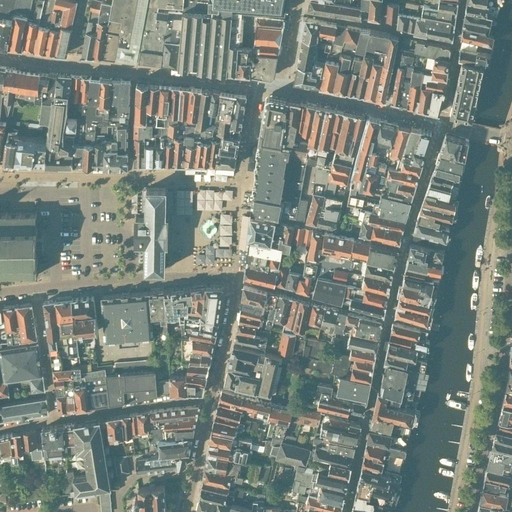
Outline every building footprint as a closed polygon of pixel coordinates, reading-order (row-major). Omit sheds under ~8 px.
[(0,0),(0,44),(8,46),(16,0),(0,0)] [(22,48),(28,19),(28,16),(29,16),(32,0),(16,0),(8,46),(22,48)] [(40,22),(34,50),(44,51),(50,27),(54,7),(63,9),(61,20),(62,20),(55,52),(65,53),(66,53),(66,52),(73,21),(73,19),(76,9),(77,2),(77,0),(43,0),(44,0),(43,6),(39,21),(40,22)] [(99,12),(102,0),(101,0),(92,0),(87,27),(84,43),(82,54),(92,55),(99,12)] [(112,2),(106,1),(103,0),(102,0),(99,12),(92,55),(103,56),(112,2)] [(183,6),(183,0),(146,0),(146,6),(157,8),(157,9),(169,11),(183,12),(183,6)] [(243,40),(243,32),(244,14),(232,13),(208,12),(208,6),(208,0),(183,0),(183,6),(183,12),(169,11),(162,63),(178,65),(179,65),(188,66),(189,66),(197,67),(198,67),(207,68),(209,69),(209,68),(225,70),(227,71),(227,70),(236,71),(236,72),(238,72),(240,43),(243,43),(243,40)] [(208,0),(208,6),(285,12),(287,0),(208,0)] [(363,6),(361,5),(356,5),(327,0),(309,0),(308,8),(361,17),(361,15),(363,6)] [(380,18),(382,0),(361,0),(361,5),(363,6),(361,15),(380,18)] [(457,11),(458,1),(453,0),(440,0),(439,8),(457,11)] [(119,36),(121,20),(124,4),(112,1),(112,2),(103,56),(115,57),(119,36)] [(488,5),(486,4),(467,1),(466,12),(492,17),(497,18),(497,17),(487,15),(488,5)] [(398,21),(399,13),(398,13),(399,4),(388,3),(386,20),(398,21)] [(134,22),(137,6),(124,4),(121,20),(134,22)] [(34,50),(40,22),(39,21),(43,6),(36,5),(33,20),(28,19),(22,48),(34,49),(34,50)] [(455,24),(457,11),(439,8),(427,6),(424,5),(421,18),(455,24)] [(155,22),(157,9),(157,8),(146,6),(142,26),(146,27),(148,25),(148,21),(155,22)] [(61,20),(63,9),(54,7),(50,27),(44,51),(55,52),(62,20),(61,20)] [(162,63),(169,11),(157,9),(155,22),(148,21),(148,25),(146,27),(142,26),(136,59),(138,60),(139,60),(162,63)] [(490,25),(492,17),(466,12),(464,20),(490,25)] [(406,30),(409,15),(399,13),(398,21),(397,28),(406,30)] [(281,35),(282,26),(252,24),(252,15),(244,14),(243,32),(281,35)] [(284,18),(252,15),(252,24),(282,26),(284,18)] [(419,32),(421,18),(409,15),(406,30),(419,32)] [(318,39),(322,20),(303,17),(299,35),(302,35),(318,39)] [(453,39),(455,24),(421,18),(419,32),(453,39)] [(131,38),(134,22),(121,20),(119,36),(131,38)] [(332,42),(337,23),(322,20),(318,39),(332,42)] [(489,31),(490,25),(464,20),(463,27),(489,34),(493,35),(493,32),(489,31)] [(333,86),(340,56),(348,25),(337,23),(332,42),(330,50),(329,50),(327,58),(326,57),(320,84),(333,86)] [(354,58),(361,28),(348,25),(340,56),(354,58)] [(490,44),(493,35),(489,34),(463,27),(461,37),(490,44)] [(367,45),(371,30),(361,28),(354,58),(372,63),(376,47),(367,45)] [(387,49),(390,33),(371,30),(367,45),(376,47),(387,49)] [(281,35),(243,32),(243,40),(253,41),(279,43),(281,35)] [(399,35),(390,33),(387,49),(385,57),(394,59),(399,35)] [(314,60),(318,39),(302,35),(299,56),(314,60)] [(127,58),(131,38),(119,36),(115,57),(116,57),(128,59),(128,58),(127,58)] [(417,50),(419,39),(404,36),(401,47),(417,50)] [(320,84),(326,57),(327,58),(329,50),(330,50),(332,42),(318,39),(314,60),(309,82),(320,84)] [(435,55),(437,43),(419,39),(417,50),(429,52),(428,54),(435,55)] [(250,73),(252,49),(253,41),(243,40),(243,43),(240,43),(238,72),(250,73)] [(278,52),(279,43),(253,41),(252,49),(278,52)] [(450,46),(440,44),(437,43),(435,55),(450,58),(451,48),(450,46)] [(393,63),(394,59),(385,57),(387,49),(376,47),(372,63),(383,65),(384,61),(393,63)] [(407,60),(408,57),(416,58),(417,50),(401,47),(398,65),(401,65),(402,64),(404,64),(406,65),(404,72),(413,74),(415,62),(407,60)] [(250,73),(254,74),(255,75),(258,75),(260,74),(272,76),(274,74),(278,52),(252,49),(250,73)] [(485,64),(487,56),(479,55),(479,52),(460,49),(459,60),(484,65),(484,64),(485,64)] [(445,88),(450,58),(435,55),(428,54),(429,52),(417,50),(416,58),(415,62),(413,74),(412,80),(434,85),(445,88)] [(309,82),(314,60),(299,56),(298,61),(298,64),(295,77),(297,80),(301,80),(301,81),(309,82)] [(347,89),(354,58),(340,56),(333,86),(347,89)] [(365,93),(372,63),(354,58),(347,89),(365,93)] [(386,98),(393,63),(384,61),(383,65),(376,96),(386,98)] [(472,120),(484,66),(462,61),(450,115),(472,120)] [(376,96),(383,65),(372,63),(365,93),(376,96)] [(399,101),(403,78),(404,76),(402,75),(404,64),(402,64),(401,65),(398,65),(392,99),(399,101)] [(14,87),(16,68),(6,67),(4,86),(6,86),(14,87)] [(30,70),(29,70),(17,68),(16,68),(14,87),(15,87),(17,87),(16,93),(27,95),(30,70)] [(38,92),(40,71),(30,70),(27,95),(35,97),(35,91),(38,92)] [(55,90),(57,73),(51,72),(50,72),(40,71),(38,92),(35,91),(35,97),(34,100),(41,101),(42,93),(52,94),(55,94),(55,90)] [(57,73),(55,90),(69,92),(70,79),(71,79),(71,74),(72,74),(67,74),(57,73)] [(88,103),(90,76),(82,75),(80,75),(72,74),(71,79),(70,79),(69,92),(69,98),(67,116),(77,116),(82,117),(83,103),(88,103)] [(83,103),(82,117),(87,118),(86,127),(96,127),(96,122),(106,122),(108,122),(109,114),(109,108),(110,104),(111,78),(91,76),(90,76),(88,103),(83,103)] [(109,108),(109,114),(113,114),(117,114),(118,112),(118,102),(119,90),(120,79),(112,78),(111,78),(110,104),(109,108)] [(407,104),(412,80),(403,78),(399,101),(407,104)] [(120,79),(119,90),(118,102),(129,102),(130,102),(131,79),(120,79)] [(429,109),(434,85),(412,80),(407,104),(429,109)] [(147,100),(149,82),(137,81),(136,98),(137,98),(136,101),(147,101),(147,100)] [(157,106),(160,84),(155,83),(151,113),(154,113),(154,114),(152,114),(152,116),(147,115),(146,122),(147,122),(156,123),(157,106)] [(169,119),(171,85),(160,84),(157,106),(156,123),(156,124),(168,124),(169,119)] [(187,116),(190,86),(181,85),(180,85),(180,86),(176,85),(172,85),(172,84),(171,84),(171,85),(169,119),(180,121),(186,121),(186,116),(187,116)] [(439,112),(445,88),(434,85),(429,109),(429,110),(439,112)] [(12,101),(14,87),(6,86),(5,93),(4,101),(5,101),(7,115),(8,116),(12,101)] [(186,121),(184,133),(189,134),(195,134),(202,87),(196,87),(190,86),(187,116),(186,116),(186,121)] [(206,124),(212,88),(211,88),(203,87),(202,87),(195,134),(195,136),(201,137),(205,137),(206,130),(206,124)] [(209,130),(216,89),(212,88),(206,124),(206,130),(209,130)] [(214,131),(221,90),(216,89),(209,130),(213,131),(214,131)] [(47,139),(46,145),(45,164),(73,164),(73,150),(75,130),(65,129),(65,125),(76,126),(77,116),(67,116),(69,98),(69,92),(55,90),(55,94),(52,94),(52,96),(52,97),(48,124),(47,139)] [(221,90),(214,131),(222,131),(228,91),(223,90),(221,90)] [(228,91),(222,131),(229,133),(230,124),(231,117),(235,93),(234,92),(230,92),(228,91)] [(230,124),(229,133),(232,133),(240,134),(241,125),(246,96),(241,93),(236,93),(235,93),(231,117),(230,124)] [(24,97),(17,96),(16,96),(14,105),(23,107),(24,97)] [(265,103),(258,140),(260,141),(291,146),(289,156),(307,159),(311,160),(316,161),(315,166),(316,166),(320,166),(323,167),(328,146),(318,144),(314,144),(308,142),(308,139),(295,136),(296,129),(301,101),(276,96),(265,103)] [(147,109),(147,101),(136,101),(136,109),(135,121),(146,122),(147,115),(147,112),(147,109)] [(303,131),(308,103),(301,101),(296,129),(303,131)] [(129,112),(129,107),(129,102),(118,102),(118,112),(129,113),(129,112)] [(310,133),(316,105),(308,103),(303,131),(303,132),(309,133),(310,133)] [(318,144),(325,107),(316,105),(310,133),(309,133),(308,139),(308,142),(314,144),(318,144)] [(329,143),(336,109),(325,107),(318,144),(328,146),(329,143)] [(338,138),(342,121),(345,111),(336,109),(329,143),(336,145),(338,138)] [(352,124),(355,113),(345,111),(342,121),(352,124)] [(108,122),(111,122),(113,122),(113,123),(118,123),(128,123),(129,113),(118,112),(117,114),(113,114),(109,114),(108,122)] [(365,115),(355,113),(352,124),(363,126),(365,115)] [(83,164),(86,127),(87,118),(82,117),(77,116),(76,126),(75,130),(73,150),(73,164),(83,164)] [(372,148),(381,119),(370,116),(361,145),(358,158),(367,161),(368,157),(378,159),(381,150),(372,148)] [(381,119),(372,148),(381,150),(378,159),(387,162),(399,124),(381,119)] [(147,133),(147,122),(146,122),(135,121),(135,135),(135,139),(145,139),(145,132),(147,133)] [(184,133),(186,121),(180,121),(178,133),(175,133),(173,163),(182,163),(185,134),(184,133)] [(363,126),(352,124),(342,121),(338,138),(351,141),(358,143),(360,137),(363,126)] [(95,133),(92,164),(128,164),(128,163),(128,154),(128,152),(128,149),(118,149),(118,135),(112,135),(112,138),(105,138),(105,133),(108,133),(108,126),(111,126),(111,122),(108,122),(106,122),(96,122),(96,127),(95,133)] [(113,122),(111,122),(111,126),(112,126),(112,135),(118,135),(118,149),(128,149),(128,134),(128,131),(118,131),(118,123),(113,123),(113,122)] [(128,131),(128,123),(118,123),(118,131),(128,131)] [(402,156),(411,127),(399,124),(387,162),(386,164),(389,165),(396,166),(399,156),(402,156)] [(414,147),(420,129),(411,126),(411,127),(402,156),(410,158),(414,147)] [(92,164),(95,133),(96,127),(86,127),(83,164),(92,164)] [(432,131),(420,129),(414,147),(425,150),(432,131)] [(211,138),(212,138),(213,131),(209,130),(206,130),(205,137),(208,138),(208,141),(201,140),(201,137),(195,136),(193,144),(197,144),(194,163),(208,164),(211,138)] [(220,139),(219,147),(237,150),(240,134),(232,133),(229,133),(222,131),(220,139)] [(155,138),(156,133),(147,133),(145,132),(145,139),(145,155),(144,163),(155,163),(155,142),(155,138)] [(168,132),(167,134),(165,134),(164,162),(173,163),(175,133),(168,132)] [(469,139),(448,132),(445,134),(441,149),(466,155),(469,139)] [(17,144),(18,136),(19,134),(7,133),(3,162),(3,163),(14,163),(17,144)] [(164,162),(165,134),(156,133),(155,138),(155,142),(155,163),(164,162)] [(194,163),(197,144),(193,144),(195,136),(195,134),(189,134),(184,133),(185,134),(182,163),(184,163),(194,163)] [(17,144),(14,163),(45,164),(46,145),(47,139),(18,136),(17,144)] [(211,138),(208,164),(216,164),(218,147),(219,147),(220,139),(219,139),(212,138),(211,138)] [(336,145),(331,168),(350,172),(352,164),(353,161),(358,143),(351,141),(338,138),(336,145)] [(145,155),(145,139),(135,139),(135,141),(135,150),(135,152),(135,155),(145,155)] [(299,198),(307,159),(289,156),(291,146),(260,141),(256,162),(258,162),(257,166),(254,179),(255,180),(253,193),(260,195),(281,198),(292,200),(293,197),(299,198)] [(218,147),(216,164),(230,165),(234,165),(237,150),(219,147),(218,147)] [(422,161),(425,150),(414,147),(410,158),(422,161)] [(463,170),(466,155),(441,149),(436,163),(463,170)] [(144,163),(145,155),(135,155),(135,163),(144,163)] [(422,161),(410,158),(402,156),(399,156),(396,166),(419,172),(422,161)] [(386,164),(387,162),(378,159),(368,157),(367,161),(358,158),(354,176),(364,178),(363,180),(365,181),(369,168),(366,168),(368,161),(377,163),(375,170),(380,171),(378,179),(386,181),(389,165),(386,164)] [(462,178),(463,170),(436,163),(433,171),(462,178)] [(416,182),(419,172),(396,166),(389,165),(386,181),(398,184),(399,178),(416,182)] [(317,223),(321,213),(323,204),(325,195),(331,168),(323,167),(320,166),(316,166),(312,199),(306,220),(317,223)] [(347,183),(350,172),(331,168),(325,195),(331,196),(332,193),(334,194),(337,181),(347,183)] [(380,171),(375,170),(369,168),(365,181),(363,180),(364,178),(354,176),(351,185),(365,188),(374,190),(375,190),(377,182),(378,179),(380,171)] [(460,186),(462,178),(433,171),(431,178),(460,186)] [(413,191),(416,182),(399,178),(398,184),(386,181),(378,179),(377,182),(384,184),(390,186),(413,191)] [(460,186),(431,178),(429,184),(459,192),(460,186)] [(411,199),(413,191),(390,186),(388,191),(387,190),(387,189),(383,188),(384,184),(377,182),(375,190),(381,192),(411,199)] [(459,192),(429,184),(426,191),(449,197),(457,199),(459,192)] [(361,206),(365,188),(351,185),(347,203),(361,206)] [(170,225),(170,215),(166,215),(167,188),(147,187),(147,214),(137,213),(136,241),(146,241),(145,268),(165,269),(166,242),(169,243),(170,233),(171,233),(171,229),(171,225),(170,225)] [(405,216),(408,208),(379,201),(372,199),(374,190),(365,188),(361,206),(405,217),(405,216)] [(459,199),(457,199),(449,197),(426,191),(426,192),(425,195),(424,199),(423,201),(423,202),(457,211),(459,199)] [(408,208),(411,199),(381,192),(379,201),(408,208)] [(257,210),(260,195),(253,193),(251,203),(252,203),(251,206),(251,209),(257,210)] [(278,214),(281,198),(260,195),(257,210),(278,214)] [(343,198),(331,196),(325,195),(323,204),(341,207),(343,198)] [(308,200),(299,198),(293,197),(292,200),(281,198),(278,214),(296,218),(304,220),(308,200)] [(454,220),(457,211),(423,202),(420,211),(435,215),(452,219),(454,220)] [(405,217),(361,206),(347,203),(346,212),(363,216),(362,218),(374,221),(374,222),(388,225),(403,228),(405,217)] [(339,216),(341,207),(323,204),(321,213),(339,216)] [(450,227),(452,219),(435,215),(420,211),(417,219),(450,227)] [(0,213),(0,273),(37,273),(37,250),(43,250),(43,243),(43,236),(37,236),(37,213),(0,213)] [(337,223),(339,216),(321,213),(317,223),(332,226),(337,223)] [(276,244),(281,221),(250,215),(249,226),(248,238),(249,238),(276,244)] [(385,238),(388,225),(374,222),(374,221),(362,218),(362,220),(359,232),(385,238)] [(447,239),(450,227),(417,219),(414,230),(414,231),(430,235),(429,237),(438,239),(439,237),(441,238),(441,239),(446,240),(446,239),(447,239)] [(292,241),(295,225),(287,223),(286,223),(281,221),(276,244),(290,246),(292,241)] [(305,227),(295,225),(292,241),(301,242),(305,227)] [(400,239),(403,228),(388,225),(385,238),(398,240),(400,239)] [(310,244),(313,229),(306,228),(303,243),(310,244)] [(313,229),(310,244),(307,258),(319,260),(323,231),(313,229)] [(335,253),(339,235),(325,232),(323,251),(335,253)] [(323,251),(321,263),(343,268),(349,269),(358,271),(360,258),(367,259),(394,265),(394,264),(398,247),(370,241),(367,256),(351,252),(354,238),(339,235),(335,253),(323,251)] [(290,249),(290,246),(276,244),(249,238),(248,249),(272,254),(281,256),(283,256),(286,255),(287,249),(290,249)] [(367,256),(370,241),(354,238),(351,252),(367,256)] [(415,243),(414,243),(411,243),(409,254),(416,256),(424,258),(425,257),(426,252),(434,254),(434,257),(442,259),(444,251),(415,243)] [(270,262),(272,254),(248,249),(247,258),(270,262)] [(285,286),(289,269),(290,265),(280,263),(281,256),(272,254),(270,262),(268,268),(246,263),(246,265),(245,275),(285,286)] [(442,259),(434,257),(433,259),(425,257),(424,258),(416,256),(409,254),(406,267),(426,271),(437,273),(440,273),(442,264),(442,259)] [(270,262),(247,258),(246,263),(268,268),(270,262)] [(391,278),(394,265),(367,259),(360,258),(358,271),(365,272),(368,273),(391,278)] [(304,291),(310,261),(306,261),(303,272),(306,273),(305,278),(300,276),(297,289),(304,291)] [(318,263),(310,261),(304,291),(309,292),(313,274),(315,275),(318,263)] [(349,269),(343,268),(321,263),(318,274),(324,276),(333,277),(334,278),(346,281),(349,269)] [(437,275),(437,273),(426,271),(406,267),(404,273),(432,279),(433,274),(437,275)] [(297,289),(300,276),(301,272),(289,269),(285,286),(297,289)] [(368,273),(365,272),(358,271),(349,269),(346,281),(362,286),(388,293),(391,278),(368,273)] [(441,280),(440,280),(435,279),(432,279),(404,273),(402,282),(414,285),(419,286),(419,289),(435,293),(436,293),(441,280)] [(314,290),(313,293),(320,295),(329,298),(342,301),(343,296),(344,292),(346,281),(334,278),(333,277),(324,276),(318,274),(314,290)] [(386,303),(388,293),(362,286),(346,281),(344,292),(353,295),(355,288),(361,289),(360,290),(364,292),(363,297),(386,303)] [(278,292),(244,283),(243,289),(276,299),(278,292)] [(419,286),(414,285),(414,287),(402,284),(400,295),(432,303),(435,293),(419,289),(419,286)] [(199,326),(206,285),(192,287),(193,298),(189,299),(188,308),(188,309),(197,310),(196,317),(185,315),(185,320),(180,320),(180,323),(182,328),(182,335),(184,335),(185,324),(191,325),(199,326)] [(207,285),(206,285),(199,326),(199,328),(216,331),(223,289),(220,286),(207,285)] [(188,308),(189,299),(193,298),(192,287),(165,290),(167,320),(176,320),(176,314),(179,314),(179,309),(188,308)] [(275,305),(276,299),(243,289),(242,296),(271,304),(275,305)] [(167,320),(165,290),(150,291),(153,320),(161,320),(162,322),(161,323),(161,331),(162,331),(162,337),(168,336),(167,320)] [(153,320),(150,291),(101,295),(105,340),(119,339),(120,343),(140,342),(139,337),(153,336),(152,322),(153,322),(153,320)] [(271,327),(280,293),(278,292),(276,299),(275,305),(271,304),(269,311),(267,319),(266,326),(271,327)] [(343,296),(342,301),(350,304),(370,309),(384,313),(386,303),(363,297),(353,295),(344,292),(343,296)] [(285,323),(292,296),(280,293),(271,327),(281,330),(280,333),(283,333),(283,330),(285,323)] [(427,322),(432,303),(400,295),(395,315),(427,322)] [(98,330),(94,296),(73,298),(76,333),(98,330)] [(242,304),(241,305),(262,310),(269,311),(271,304),(242,296),(242,304)] [(291,324),(297,297),(292,296),(285,323),(291,324)] [(295,327),(302,299),(297,297),(291,324),(294,325),(293,327),(295,327)] [(76,333),(73,298),(56,300),(58,316),(60,335),(56,335),(58,347),(59,346),(60,355),(69,355),(69,357),(79,356),(76,333)] [(305,330),(310,301),(302,299),(295,327),(305,330)] [(58,316),(56,300),(44,301),(47,318),(58,316)] [(321,325),(326,306),(312,301),(307,327),(306,334),(305,336),(318,339),(321,325)] [(34,320),(31,302),(17,304),(20,322),(34,320)] [(20,322),(17,304),(3,306),(6,324),(20,322)] [(269,311),(262,310),(241,305),(240,312),(264,318),(267,319),(269,311)] [(328,326),(332,307),(326,306),(321,325),(328,326)] [(334,327),(339,309),(332,307),(328,326),(334,327)] [(344,329),(346,321),(348,311),(339,309),(334,327),(344,329)] [(356,332),(360,314),(359,313),(355,312),(354,313),(348,311),(346,321),(354,323),(352,331),(356,332)] [(240,312),(239,320),(257,324),(262,325),(266,326),(267,319),(264,318),(240,312)] [(368,335),(371,317),(360,314),(356,332),(368,335)] [(60,335),(58,316),(47,318),(53,368),(62,367),(60,355),(59,346),(58,347),(56,335),(60,335)] [(381,320),(371,317),(368,335),(379,337),(382,322),(381,320)] [(37,338),(34,320),(20,322),(6,324),(7,329),(8,341),(12,341),(20,340),(37,338)] [(239,320),(237,330),(264,335),(268,336),(270,337),(271,332),(264,330),(264,331),(256,329),(257,324),(239,320)] [(422,329),(422,328),(398,323),(398,322),(397,322),(397,323),(393,321),(391,331),(389,339),(418,346),(429,349),(430,340),(426,339),(428,330),(422,329)] [(214,339),(216,331),(199,328),(199,326),(191,325),(189,335),(214,339)] [(379,338),(379,337),(368,335),(356,332),(352,331),(344,329),(342,339),(348,340),(348,343),(376,349),(379,338)] [(268,336),(264,335),(237,330),(235,339),(265,346),(268,336)] [(293,352),(296,336),(297,334),(283,330),(283,333),(279,349),(293,352)] [(296,336),(293,352),(303,353),(305,338),(305,336),(306,334),(298,332),(297,337),(296,336)] [(213,347),(214,339),(189,335),(184,335),(182,335),(182,343),(213,347)] [(370,380),(372,369),(360,366),(360,369),(353,367),(352,367),(334,362),(321,359),(323,353),(325,353),(326,349),(324,348),(326,340),(318,339),(305,336),(305,338),(303,353),(299,371),(300,371),(302,364),(340,374),(370,380)] [(416,357),(418,346),(389,339),(386,352),(408,357),(408,359),(415,360),(416,358),(418,359),(418,358),(416,357)] [(43,375),(38,342),(0,347),(0,349),(4,381),(7,381),(30,377),(43,375)] [(374,359),(376,349),(348,343),(344,342),(344,344),(336,342),(334,350),(352,354),(355,355),(374,359)] [(209,361),(213,347),(182,343),(183,360),(185,360),(209,361)] [(271,394),(281,355),(233,344),(228,366),(252,371),(254,365),(262,367),(261,373),(253,372),(249,388),(271,394)] [(373,367),(374,359),(355,355),(354,361),(352,361),(351,362),(350,362),(352,354),(334,350),(332,350),(330,359),(335,360),(334,362),(352,367),(353,367),(360,369),(360,366),(372,369),(373,367)] [(426,359),(426,358),(418,356),(418,358),(418,359),(416,358),(415,360),(408,359),(408,357),(386,352),(385,361),(387,361),(387,362),(406,365),(408,366),(408,367),(425,371),(427,360),(426,359)] [(207,374),(209,361),(185,360),(186,372),(206,374),(207,374)] [(425,371),(408,367),(408,366),(406,365),(387,362),(385,371),(423,380),(427,381),(428,373),(424,372),(425,371)] [(82,376),(81,371),(80,366),(62,367),(53,368),(55,378),(73,376),(82,376)] [(249,388),(253,372),(252,371),(228,366),(224,382),(249,388)] [(189,392),(187,381),(186,373),(182,373),(182,367),(177,367),(178,373),(172,373),(173,392),(189,392)] [(109,403),(106,374),(105,368),(81,371),(82,376),(85,375),(89,406),(109,403)] [(159,394),(157,380),(156,370),(131,372),(133,398),(157,394),(159,394)] [(427,381),(423,380),(385,371),(384,371),(382,380),(383,380),(380,390),(388,393),(401,397),(410,398),(412,399),(415,388),(425,390),(427,381)] [(133,398),(131,372),(106,374),(109,403),(133,398)] [(205,382),(206,374),(186,372),(186,373),(187,381),(205,382)] [(366,401),(370,380),(340,374),(340,376),(333,375),(332,381),(339,382),(337,389),(332,388),(333,385),(319,381),(317,388),(331,392),(331,394),(366,401)] [(45,388),(43,375),(30,377),(32,390),(45,388)] [(85,375),(82,376),(73,376),(74,385),(77,408),(89,406),(85,375)] [(65,386),(74,385),(73,376),(55,378),(59,411),(68,410),(65,386)] [(170,380),(157,380),(159,394),(161,394),(161,393),(171,392),(170,380)] [(0,395),(10,394),(7,381),(4,381),(0,381),(0,395)] [(203,392),(205,382),(187,381),(189,392),(203,392)] [(77,408),(74,385),(65,386),(68,410),(77,408)] [(230,401),(233,391),(221,388),(219,398),(230,401)] [(364,412),(366,401),(331,394),(331,392),(317,388),(315,397),(319,399),(318,405),(351,413),(351,410),(357,411),(364,412)] [(511,389),(506,388),(506,389),(503,401),(511,402),(511,389)] [(400,403),(401,397),(388,393),(380,390),(378,390),(377,398),(376,401),(404,407),(405,404),(400,403)] [(238,403),(240,393),(233,391),(230,401),(238,403)] [(245,405),(247,395),(240,393),(238,403),(245,405)] [(253,406),(255,397),(247,395),(245,405),(253,407),(251,413),(260,415),(261,409),(261,408),(253,406)] [(0,419),(48,413),(46,397),(0,403),(0,419)] [(271,402),(255,397),(253,406),(261,408),(261,409),(260,415),(268,417),(271,402)] [(253,407),(245,405),(238,403),(230,401),(219,398),(215,412),(240,418),(246,420),(248,412),(251,413),(253,407)] [(404,407),(376,401),(373,414),(383,416),(401,420),(412,422),(415,421),(417,412),(415,410),(404,407)] [(277,420),(281,404),(274,402),(270,418),(271,419),(277,420)] [(499,419),(511,422),(511,405),(503,403),(501,408),(502,408),(499,419)] [(289,423),(289,420),(293,407),(281,404),(277,420),(271,419),(268,432),(273,434),(272,440),(279,442),(286,423),(289,423)] [(199,405),(177,407),(178,427),(194,425),(199,405)] [(178,427),(177,407),(162,408),(163,419),(165,418),(165,420),(164,424),(164,427),(178,427)] [(301,423),(304,409),(293,407),(289,420),(301,423)] [(163,419),(162,408),(155,409),(144,411),(137,412),(140,436),(149,435),(148,429),(149,429),(149,426),(160,424),(159,419),(163,419)] [(311,425),(314,411),(304,409),(301,423),(311,425)] [(319,421),(321,413),(314,411),(311,425),(317,426),(319,421)] [(140,436),(137,412),(131,413),(133,437),(140,436)] [(239,421),(240,418),(215,412),(214,418),(238,424),(238,425),(253,429),(258,430),(259,424),(250,421),(250,424),(239,421)] [(133,437),(131,413),(122,415),(124,437),(128,436),(129,444),(134,444),(133,437)] [(359,430),(341,425),(324,421),(325,414),(321,413),(319,421),(317,426),(316,428),(317,429),(317,428),(357,438),(359,430)] [(341,425),(343,418),(325,414),(324,421),(341,425)] [(400,424),(401,420),(383,416),(373,414),(370,425),(402,433),(403,425),(400,424)] [(124,437),(122,415),(107,418),(109,440),(125,437),(124,437)] [(105,431),(107,430),(105,418),(74,422),(77,451),(85,449),(89,475),(76,477),(75,471),(66,472),(65,493),(99,489),(98,487),(105,486),(106,490),(110,489),(112,489),(109,473),(114,472),(113,468),(108,469),(107,461),(112,460),(111,456),(106,456),(105,449),(110,448),(109,443),(104,444),(103,436),(106,436),(105,431)] [(238,424),(214,418),(212,429),(236,434),(239,434),(251,436),(253,429),(238,425),(238,424)] [(361,423),(343,418),(341,425),(359,430),(361,423)] [(511,422),(499,419),(497,427),(511,430),(511,422)] [(77,451),(74,422),(66,424),(67,452),(77,451)] [(67,452),(66,424),(42,428),(45,457),(57,456),(59,466),(66,465),(67,452)] [(149,429),(148,429),(149,435),(149,442),(150,449),(151,454),(189,450),(194,425),(178,427),(164,427),(164,424),(160,425),(160,424),(149,426),(149,429)] [(35,428),(20,431),(23,447),(31,446),(31,448),(38,447),(35,428)] [(317,428),(317,429),(314,441),(322,443),(323,437),(356,444),(357,438),(317,428)] [(370,428),(367,440),(406,448),(409,436),(370,428)] [(251,449),(253,439),(239,436),(239,434),(236,434),(212,429),(210,440),(248,448),(251,449)] [(511,442),(511,432),(496,429),(494,438),(511,442)] [(23,447),(20,431),(13,432),(11,432),(16,466),(19,465),(18,452),(23,452),(23,447)] [(16,466),(11,432),(0,435),(0,442),(3,455),(2,460),(12,458),(13,466),(16,466)] [(354,452),(356,444),(323,437),(322,443),(327,445),(328,440),(332,441),(331,446),(332,446),(332,447),(354,452)] [(511,442),(494,438),(492,447),(511,451),(511,442)] [(271,444),(272,440),(266,439),(264,452),(268,452),(271,444)] [(246,459),(248,448),(210,440),(207,452),(205,466),(239,474),(241,466),(240,466),(241,461),(230,459),(230,462),(228,461),(229,456),(232,457),(246,459)] [(388,452),(405,455),(407,448),(406,448),(367,440),(364,453),(384,458),(386,448),(389,449),(388,452)] [(273,443),(269,455),(282,458),(299,463),(304,464),(306,464),(308,458),(309,454),(311,446),(306,444),(305,447),(282,441),(280,444),(273,443)] [(351,463),(354,452),(332,447),(332,446),(331,446),(327,445),(322,443),(314,441),(313,444),(315,445),(313,455),(331,459),(351,463)] [(511,451),(492,447),(490,454),(511,460),(509,470),(511,470),(511,451)] [(185,465),(188,451),(189,450),(151,454),(151,455),(136,457),(137,471),(185,465)] [(382,469),(384,458),(364,453),(362,464),(382,469)] [(129,472),(127,454),(114,456),(118,474),(129,472)] [(511,460),(490,454),(487,465),(509,470),(511,460)] [(350,468),(351,463),(331,459),(330,463),(329,464),(314,460),(313,466),(349,474),(350,469),(350,468)] [(254,461),(250,477),(256,478),(259,462),(254,461)] [(294,482),(292,487),(309,492),(343,501),(344,493),(346,486),(316,478),(317,475),(315,474),(316,471),(305,469),(306,464),(304,464),(299,463),(295,477),(295,480),(294,482)] [(265,481),(269,465),(261,464),(258,479),(265,481)] [(346,486),(349,474),(313,466),(306,464),(305,469),(316,471),(315,474),(317,475),(316,478),(346,486)] [(244,475),(239,474),(205,466),(203,478),(229,484),(235,485),(236,480),(242,481),(244,475)] [(398,487),(400,474),(385,470),(385,472),(362,466),(359,479),(398,487)] [(511,478),(511,475),(511,473),(486,467),(485,476),(511,483),(511,478)] [(511,492),(511,483),(485,476),(484,476),(484,477),(485,477),(484,479),(484,480),(483,486),(482,485),(482,486),(508,492),(511,492)] [(228,489),(229,484),(203,478),(201,486),(227,493),(234,494),(235,491),(228,489)] [(394,497),(398,487),(359,479),(356,492),(375,496),(374,500),(379,501),(379,502),(391,505),(394,497)] [(171,511),(171,509),(166,509),(164,485),(155,486),(155,483),(150,483),(149,487),(138,488),(139,495),(135,496),(133,498),(133,501),(136,502),(140,502),(140,511),(171,511)] [(225,501),(227,493),(201,486),(199,495),(216,499),(225,501)] [(511,492),(508,492),(482,486),(483,486),(482,490),(481,490),(481,491),(482,491),(481,496),(480,496),(480,497),(480,498),(511,506),(511,492)] [(47,487),(26,489),(27,497),(47,495),(47,487)] [(100,490),(101,511),(108,511),(111,510),(110,489),(106,490),(100,490)] [(343,501),(309,492),(307,497),(306,497),(305,495),(300,494),(298,495),(298,499),(299,500),(298,500),(306,501),(306,502),(340,510),(343,501)] [(381,510),(387,511),(389,511),(391,505),(379,502),(379,501),(374,500),(375,496),(356,492),(354,503),(381,510)] [(207,511),(212,511),(216,499),(199,495),(200,495),(196,510),(197,510),(207,511)] [(477,511),(511,511),(511,506),(480,498),(480,499),(479,500),(480,500),(477,511)] [(228,511),(230,503),(225,501),(216,499),(212,511),(228,511)] [(262,511),(263,506),(264,501),(253,500),(253,504),(252,504),(252,508),(248,507),(246,511),(262,511)] [(306,501),(298,500),(296,511),(301,511),(302,511),(306,511),(339,511),(340,510),(306,502),(306,501)] [(387,511),(381,510),(354,503),(351,511),(387,511)]
